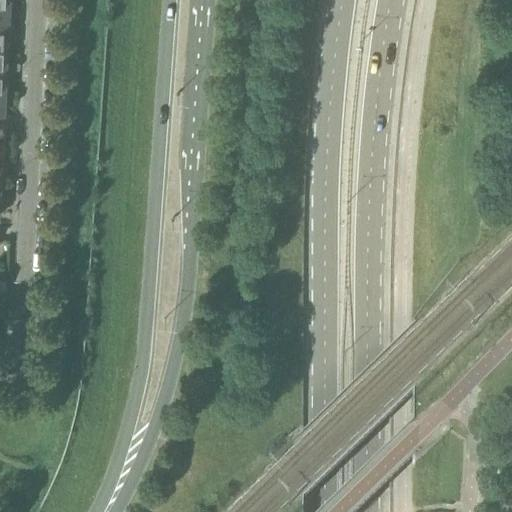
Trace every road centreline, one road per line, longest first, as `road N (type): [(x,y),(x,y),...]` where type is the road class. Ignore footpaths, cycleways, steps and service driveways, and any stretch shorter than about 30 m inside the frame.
road 1 (primary): [(365,511),(367,203),(390,0)]
road 2 (primary): [(342,0),(324,197),(323,511)]
road 3 (secondary): [(124,476),(160,403),(184,295),(208,0)]
road 4 (secondary): [(169,0),(144,335),(124,476)]
road 5 (residential): [(0,367),(10,364),(16,337),(28,0)]
